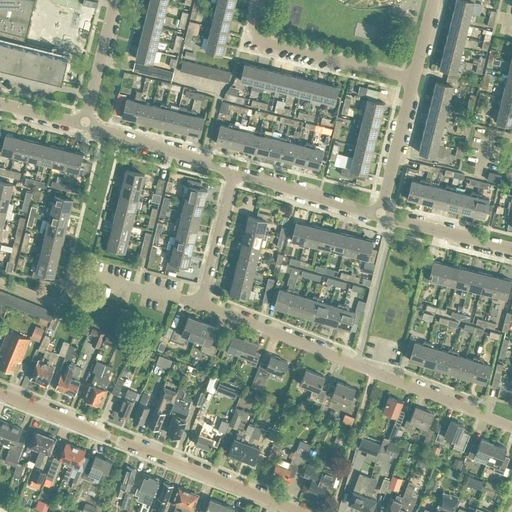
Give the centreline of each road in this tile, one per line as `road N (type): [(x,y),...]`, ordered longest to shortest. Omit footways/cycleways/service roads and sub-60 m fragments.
road 1 (residential): [(511,426),(200,302)]
road 2 (unclassified): [(296,511),(0,393)]
road 3 (residential): [(200,302),(75,272),(69,294),(51,304),(7,285)]
road 4 (residential): [(412,78),(264,41),(254,24),(260,0)]
road 5 (residential): [(232,171),(83,124)]
road 6 (residential): [(380,215),(232,171)]
road 7 (residential): [(412,78),(380,215)]
road 8 (residential): [(511,249),(380,215)]
road 9 (residential): [(232,171),(200,302)]
road 10 (residential): [(114,0),(83,124)]
